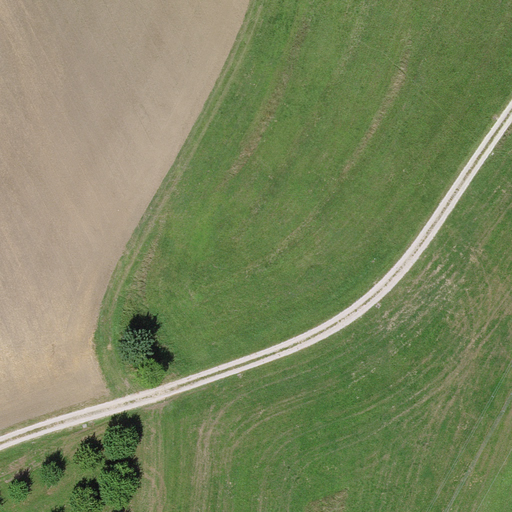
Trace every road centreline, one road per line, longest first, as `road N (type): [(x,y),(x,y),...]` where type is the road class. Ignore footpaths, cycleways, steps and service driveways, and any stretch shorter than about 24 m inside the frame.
road 1 (track): [(0,442),(238,365),(361,314),(407,269),(511,122)]
road 2 (track): [(242,0),(226,52),(96,319),(128,403)]
